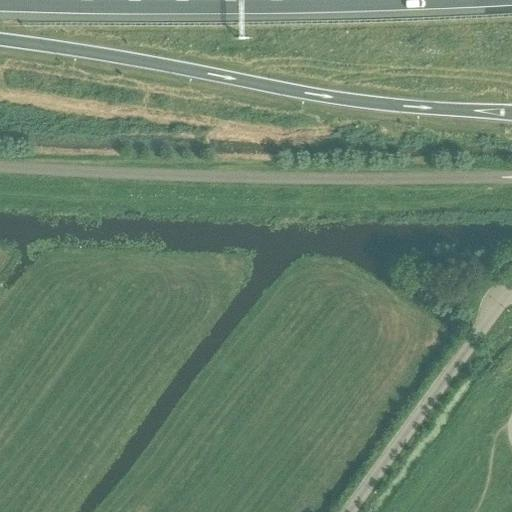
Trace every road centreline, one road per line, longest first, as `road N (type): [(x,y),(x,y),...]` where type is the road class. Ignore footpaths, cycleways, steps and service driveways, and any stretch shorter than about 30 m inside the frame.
road 1 (trunk): [(0,42),(382,106),(511,112)]
road 2 (unclassified): [(348,511),(511,286)]
